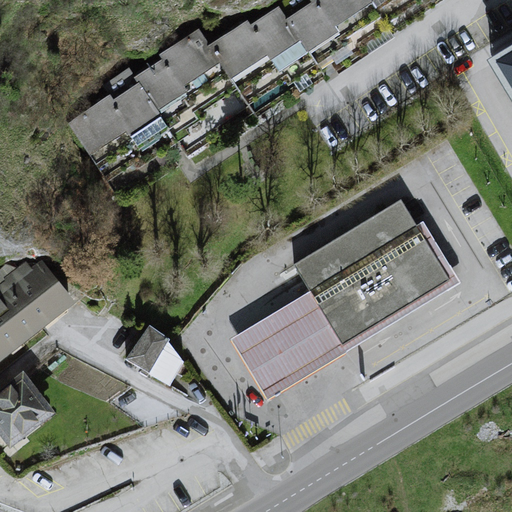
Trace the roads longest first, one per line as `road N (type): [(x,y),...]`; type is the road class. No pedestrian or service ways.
road 1 (tertiary): [(511,356),(248,511)]
road 2 (tertiary): [(280,511),(511,371)]
